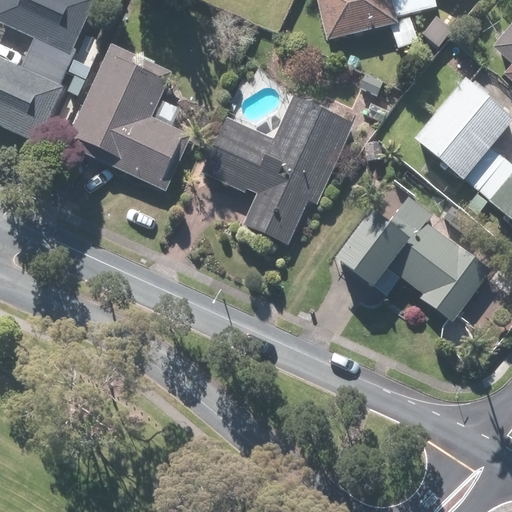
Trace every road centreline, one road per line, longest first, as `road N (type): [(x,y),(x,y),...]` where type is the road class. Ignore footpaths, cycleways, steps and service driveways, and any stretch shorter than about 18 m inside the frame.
road 1 (tertiary): [(1,222),(471,439)]
road 2 (tertiary): [(350,511),(139,339),(0,270)]
